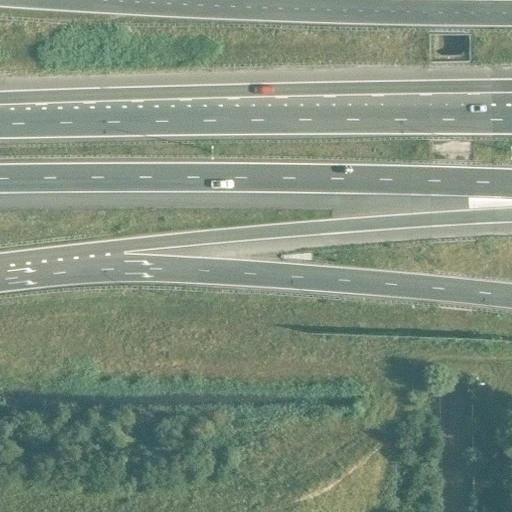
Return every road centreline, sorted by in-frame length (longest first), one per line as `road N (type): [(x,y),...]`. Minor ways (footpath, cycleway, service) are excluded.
road 1 (motorway): [(0,177),(511,183)]
road 2 (motorway): [(511,113),(0,116)]
road 3 (trunk): [(511,15),(89,0)]
road 4 (motorway): [(109,251),(511,207)]
road 5 (trunk): [(109,251),(511,294)]
